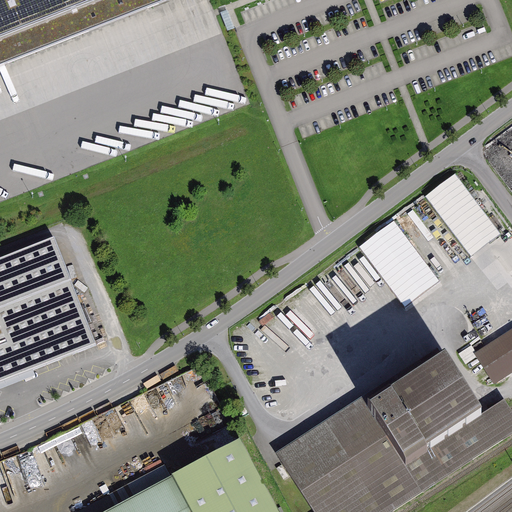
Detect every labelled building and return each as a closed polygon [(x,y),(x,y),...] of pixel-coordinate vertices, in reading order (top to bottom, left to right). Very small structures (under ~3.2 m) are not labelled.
[(0,0),(0,28),(15,66),(179,0),(0,0)] [(0,71),(15,66),(0,28),(0,71)] [(457,180),(427,203),(473,263),(503,240),(457,180)] [(60,241),(0,263),(0,386),(101,348),(60,241)] [(511,330),(478,353),(499,386),(511,377),(511,330)] [(438,351),(276,456),(311,511),(395,511),(511,436),(511,414),(510,412),(505,402),(482,417),(438,351)] [(276,511),(240,444),(113,511),(276,511)]
